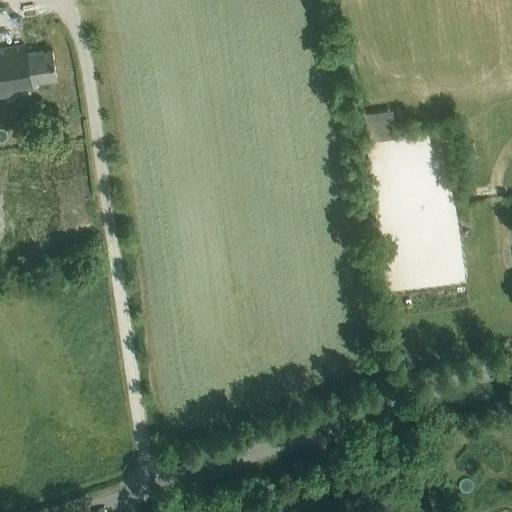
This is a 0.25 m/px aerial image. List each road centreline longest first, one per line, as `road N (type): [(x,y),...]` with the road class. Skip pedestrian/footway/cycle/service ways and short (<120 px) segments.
road 1 (track): [(140,480),(85,60),(66,14),(49,0)]
road 2 (unclassified): [(51,511),(511,361)]
